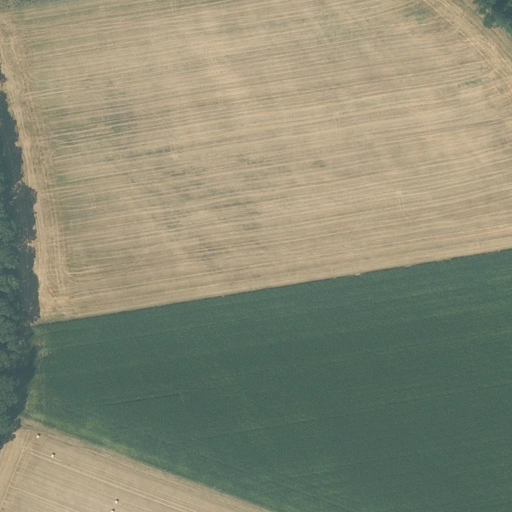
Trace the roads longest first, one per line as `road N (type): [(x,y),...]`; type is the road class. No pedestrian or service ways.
road 1 (track): [(0,161),(18,232),(11,415),(0,446)]
road 2 (track): [(11,415),(262,511)]
